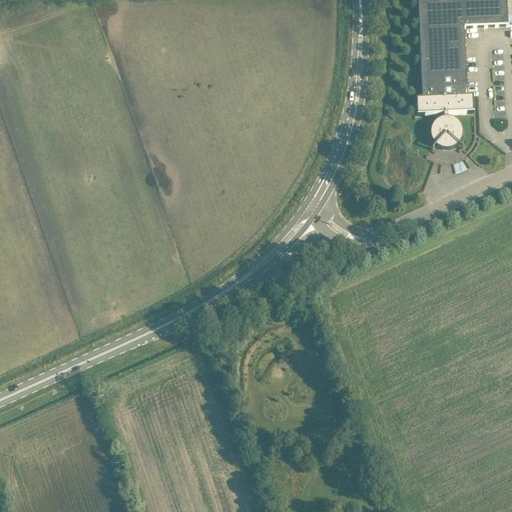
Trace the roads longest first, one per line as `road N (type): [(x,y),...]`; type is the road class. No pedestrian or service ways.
road 1 (secondary): [(0,400),(227,290),(309,216)]
road 2 (secondary): [(318,203),(352,128),(360,0)]
road 3 (unclassified): [(379,233),(511,172)]
